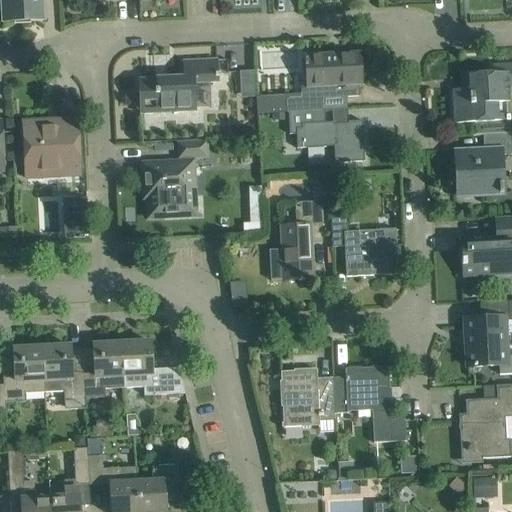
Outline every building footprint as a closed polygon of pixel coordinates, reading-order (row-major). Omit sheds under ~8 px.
[(0,0),(0,1),(1,21),(30,20),(30,22),(44,21),(42,0),(0,0)] [(301,100),(287,100),(288,114),(289,114),(322,112),(347,111),(346,94),(359,93),(358,85),(360,85),(359,54),(339,54),(330,55),(307,56),(308,76),(308,88),(300,88),(301,100)] [(138,110),(140,110),(140,116),(197,113),(195,85),(213,84),(211,61),(183,62),(184,78),(158,80),(157,79),(156,79),(156,81),(139,82),(139,96),(137,96),(138,110)] [(470,90),(452,91),(454,124),(474,123),(482,123),(483,135),(503,134),(511,133),(510,122),(508,79),(511,78),(511,65),(493,67),(493,75),(469,76),(469,83),(470,90)] [(257,95),(258,71),(244,71),(244,94),(257,95)] [(322,112),(289,114),(290,134),(297,134),(298,149),(333,147),(334,164),(344,163),(364,162),(362,122),(348,122),(348,125),(334,126),(333,123),(323,124),(322,112)] [(24,129),(25,148),(26,179),(79,176),(77,126),(24,129)] [(456,157),(453,157),(454,168),(456,168),(458,192),(466,191),(467,196),(486,195),(503,194),(501,156),(511,155),(511,133),(503,134),(483,135),(484,151),(476,152),(456,153),(456,157)] [(148,220),(183,218),(195,217),(192,159),(207,158),(206,144),(179,145),(179,160),(181,160),(182,163),(163,164),(143,165),(144,199),(147,199),(148,220)] [(87,199),(67,200),(69,241),(89,240),(87,199)] [(281,228),(282,261),(283,281),(298,281),(298,283),(303,283),(303,280),(313,280),(311,227),(323,226),(322,203),(296,204),(296,227),(281,228)] [(250,223),(245,223),(245,232),(263,231),(262,216),(250,216),(250,223)] [(462,276),(482,275),(511,273),(511,217),(495,218),(496,235),(463,237),(465,260),(461,261),(462,276)] [(344,248),(345,258),(346,278),(373,277),(373,273),(380,272),(380,276),(398,276),(395,230),(348,233),(348,218),(331,218),(333,248),(344,248)] [(17,228),(1,228),(1,238),(3,238),(17,238),(17,228)] [(504,318),(504,326),(511,325),(511,304),(496,305),(496,319),(504,318)] [(496,319),(464,320),(465,339),(468,339),(468,345),(466,346),(467,368),(499,367),(499,376),(511,375),(511,356),(506,357),(504,326),(504,318),(496,319)] [(150,343),(121,344),(124,388),(143,387),(144,396),(163,395),(185,394),(178,369),(152,370),(150,343)] [(124,388),(121,344),(93,346),(94,373),(83,374),(85,399),(105,398),(104,389),(124,388)] [(85,399),(83,374),(72,375),(70,347),(42,348),(44,392),(64,391),(64,400),(64,405),(70,410),(85,409),(85,399)] [(44,392),(42,348),(13,350),(15,378),(3,378),(3,386),(4,386),(5,403),(25,402),(25,393),(44,392)] [(345,378),(332,379),(334,415),(348,414),(347,404),(371,403),(373,445),(392,444),(405,443),(405,441),(405,421),(391,421),(390,400),(388,400),(387,390),(389,390),(388,368),(345,370),(345,378)] [(334,418),(334,415),(332,379),(317,380),(317,371),(302,372),(302,375),(294,376),(294,372),(281,373),(283,424),(319,422),(319,419),(334,418)] [(468,460),(488,459),(509,459),(509,439),(504,439),(503,418),(511,417),(511,387),(487,388),(487,401),(465,401),(467,446),(466,446),(466,452),(468,452),(468,460)] [(111,414),(97,415),(98,430),(112,430),(111,414)] [(77,437),(74,440),(75,449),(85,448),(85,437),(77,437)] [(64,498),(50,498),(50,511),(78,511),(78,504),(90,503),(89,486),(88,458),(87,449),(74,450),(74,459),(76,489),(64,489),(64,498)] [(38,458),(48,457),(48,451),(22,452),(22,458),(23,462),(38,461),(38,458)] [(22,458),(22,452),(7,453),(9,488),(10,497),(10,511),(50,511),(50,498),(35,499),(35,491),(24,492),(23,462),(22,458)] [(101,457),(88,458),(89,486),(110,485),(111,511),(138,511),(137,481),(121,482),(120,468),(102,469),(101,457)] [(413,458),(399,458),(400,474),(414,473),(413,458)] [(346,463),(338,463),(338,479),(353,479),(353,469),(346,463)] [(137,481),(138,511),(165,511),(165,502),(178,501),(176,466),(152,467),(153,481),(137,481)] [(487,477),(471,478),(472,498),(487,497),(487,477)] [(455,486),(459,490),(467,490),(467,478),(455,478),(455,486)] [(0,511),(10,511),(10,497),(0,497),(0,511)] [(373,511),(389,511),(389,503),(373,504),(373,511)]
